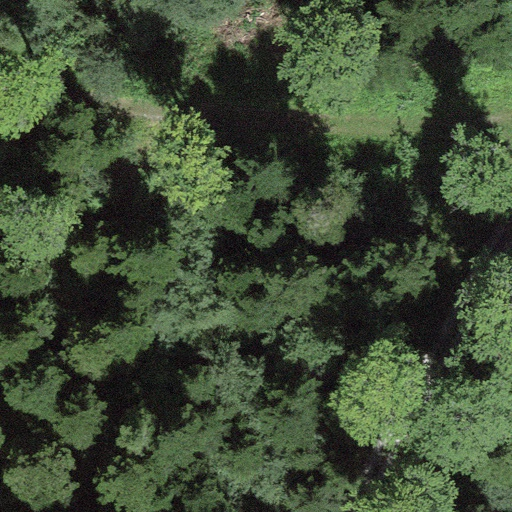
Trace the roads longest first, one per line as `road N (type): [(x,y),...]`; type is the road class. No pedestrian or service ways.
road 1 (track): [(511,108),(219,117),(0,103)]
road 2 (track): [(369,511),(511,229)]
